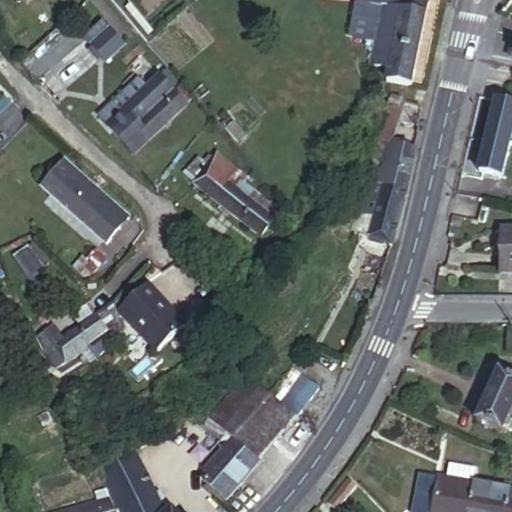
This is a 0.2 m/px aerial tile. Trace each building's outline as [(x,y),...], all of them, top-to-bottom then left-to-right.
[(385,15),(383,23),(378,49),(389,52),(426,60),(438,5),(421,0),(387,0),(387,2),(380,1),(376,12),(385,15)] [(378,49),(383,23),(385,15),(358,8),(350,42),(378,49)] [(123,25),(105,43),(120,58),(138,40),(123,25)] [(418,92),(426,60),(389,52),(384,70),(396,72),(394,85),(418,92)] [(388,83),(394,85),(396,72),(390,71),(388,83)] [(143,93),(113,118),(145,157),(201,112),(177,82),(151,103),(143,93)] [(511,115),(505,114),(489,111),(471,183),(495,188),(511,120),(511,115)] [(421,134),(425,114),(408,112),(398,117),(392,122),(371,172),(361,189),(384,196),(406,200),(416,154),(397,149),(402,128),(421,134)] [(268,241),(284,225),(272,213),(275,207),(264,198),(259,204),(249,196),(253,188),(244,181),(237,186),(226,177),(233,167),(222,158),(199,186),(268,241)] [(117,240),(134,222),(69,162),(55,177),(117,240)] [(369,241),(392,249),(406,200),(384,196),(369,241)] [(511,241),(485,239),(479,271),(511,266),(511,241)] [(13,259),(31,278),(48,261),(30,243),(13,259)] [(511,266),(479,271),(480,281),(511,282),(511,266)] [(155,280),(131,301),(144,317),(140,321),(164,349),(193,323),(155,280)] [(144,317),(131,301),(126,306),(140,321),(144,317)] [(129,330),(124,304),(65,337),(60,323),(41,331),(47,346),(58,365),(95,345),(101,358),(109,354),(108,352),(129,330)] [(242,441),(281,397),(256,375),(219,416),(242,441)] [(286,401),(304,418),(327,393),(310,375),(292,394),(286,401)] [(281,397),(286,401),(292,394),(288,389),(281,397)] [(509,400),(488,389),(469,429),(488,438),(509,400)] [(237,455),(255,472),(304,418),(286,401),(237,455)] [(192,473),(211,446),(177,422),(144,440),(192,473)] [(108,460),(125,510),(151,497),(125,450),(108,460)] [(228,501),(255,472),(234,452),(225,457),(218,452),(207,467),(215,478),(210,486),(228,501)] [(437,511),(485,511),(487,503),(475,503),(475,490),(448,488),(446,501),(439,501),(437,511)] [(53,511),(118,511),(111,491),(52,508),(53,511)] [(125,510),(125,511),(162,511),(151,497),(125,510)] [(410,500),(408,511),(426,511),(428,502),(410,500)] [(511,511),(511,505),(487,503),(485,511),(511,511)]
